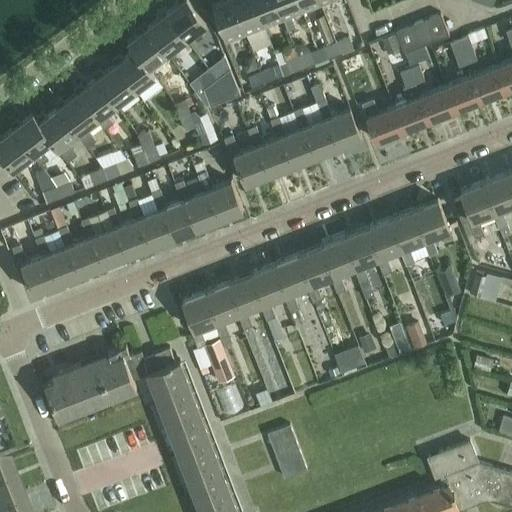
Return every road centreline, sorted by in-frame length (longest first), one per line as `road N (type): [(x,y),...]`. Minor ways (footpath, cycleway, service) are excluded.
road 1 (residential): [(2,333),(511,132)]
road 2 (residential): [(74,511),(2,333)]
road 3 (residential): [(0,96),(128,0)]
